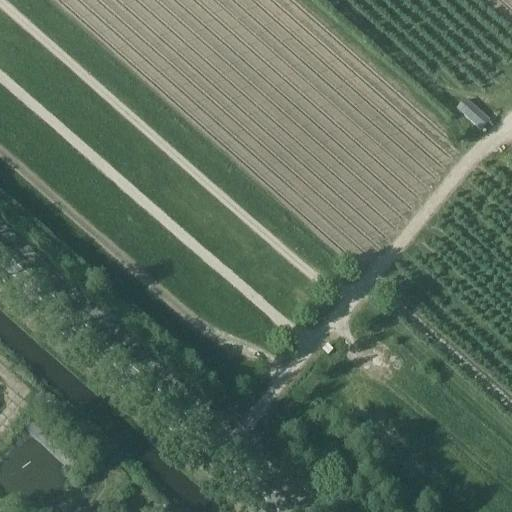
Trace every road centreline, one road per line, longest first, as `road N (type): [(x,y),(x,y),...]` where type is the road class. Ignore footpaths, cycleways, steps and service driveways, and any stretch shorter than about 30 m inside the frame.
road 1 (track): [(0,2),(324,284),(354,299)]
road 2 (track): [(0,76),(311,348)]
road 3 (secondary): [(277,511),(0,263)]
road 4 (track): [(286,377),(205,330),(0,153)]
road 5 (track): [(216,457),(370,281)]
road 6 (track): [(511,109),(498,99),(446,98),(335,0)]
road 7 (track): [(370,281),(475,153),(511,126)]
road 8 (track): [(370,281),(511,406)]
